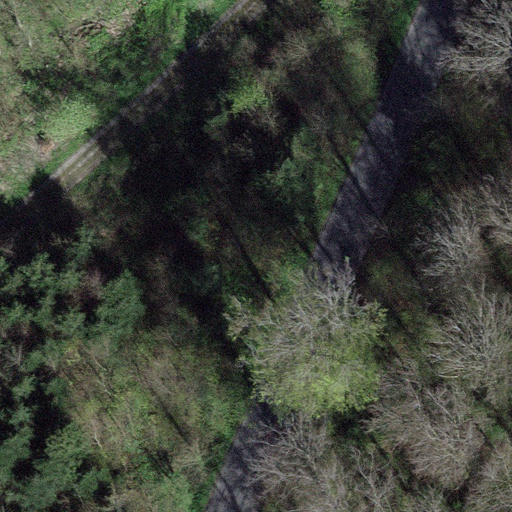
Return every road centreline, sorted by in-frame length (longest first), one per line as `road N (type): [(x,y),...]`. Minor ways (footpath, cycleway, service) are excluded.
road 1 (tertiary): [(446,0),(232,511)]
road 2 (track): [(0,226),(260,0)]
